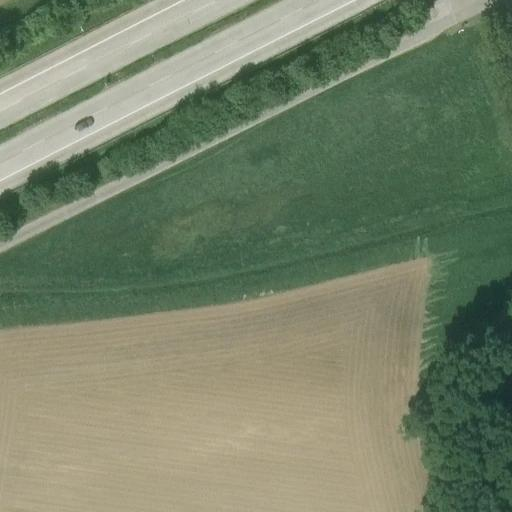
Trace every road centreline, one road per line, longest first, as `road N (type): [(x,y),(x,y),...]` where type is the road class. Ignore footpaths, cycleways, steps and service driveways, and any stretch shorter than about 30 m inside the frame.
road 1 (unclassified): [(0,249),(454,18)]
road 2 (motorway): [(0,163),(320,0)]
road 3 (motorway): [(218,0),(0,111)]
